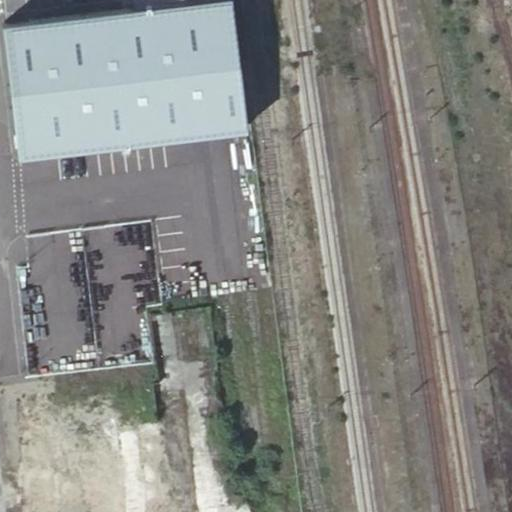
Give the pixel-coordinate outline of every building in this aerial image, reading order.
[(246,128),(230,0),(131,0),(133,6),(1,22),(18,155),(246,128)] [(52,301),(52,361),(141,360),(141,300),(52,301)] [(65,443),(53,364),(5,371),(16,450),(65,443)] [(131,402),(129,381),(92,386),(94,407),(131,402)] [(178,487),(172,422),(151,424),(159,490),(178,487)] [(126,494),(117,424),(94,427),(103,497),(126,494)] [(63,511),(88,508),(84,478),(59,482),(63,511)]
